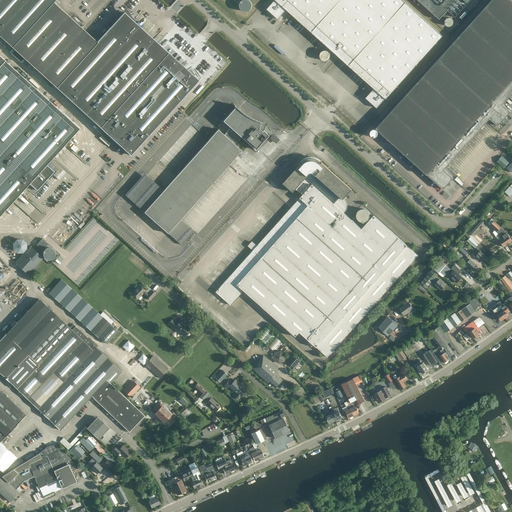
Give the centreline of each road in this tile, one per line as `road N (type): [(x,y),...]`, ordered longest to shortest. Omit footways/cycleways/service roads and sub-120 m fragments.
road 1 (unclassified): [(499,173),(458,219),(440,222),(193,0)]
road 2 (unclassified): [(305,447),(436,378),(511,325)]
road 3 (unclassified): [(305,447),(279,400),(147,271)]
road 4 (unclassified): [(171,508),(305,447)]
road 5 (unknown): [(34,287),(129,377)]
